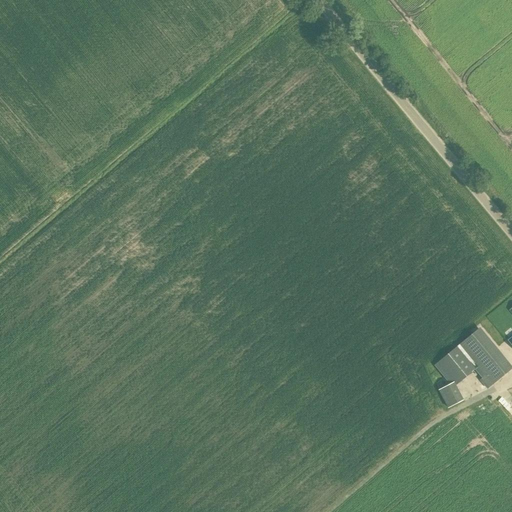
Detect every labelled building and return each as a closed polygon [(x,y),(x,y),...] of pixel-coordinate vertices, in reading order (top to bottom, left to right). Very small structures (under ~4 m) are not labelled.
[(401,160),(412,173),(422,163),(412,151),(401,160)] [(427,164),(414,171),(431,201),(444,194),(427,164)] [(478,310),(484,318),(491,312),(486,305),(478,310)] [(511,306),(511,305),(485,325),(494,335),(508,324),(511,328),(511,306)] [(511,365),(480,326),(479,327),(434,365),(450,384),(439,390),(448,408),(464,399),(457,385),(475,369),(482,378),(480,380),(487,389),(511,368),(511,365)] [(488,419),(511,454),(511,429),(505,419),(499,424),(498,422),(494,424),(489,418),(488,419)]
